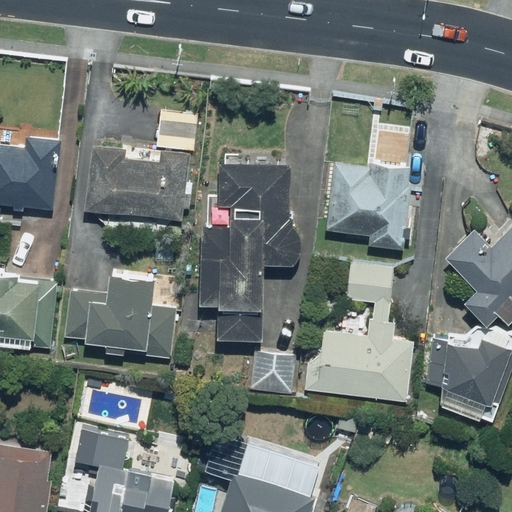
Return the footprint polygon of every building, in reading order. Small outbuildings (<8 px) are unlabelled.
[(281,104),(248,102),(247,123),(280,125),(281,104)] [(158,145),(193,148),(197,106),(161,103),(158,145)] [(0,199),(13,202),(12,206),(23,207),(23,203),(54,206),(62,137),(25,133),(24,143),(0,140),(0,199)] [(126,145),(91,142),(84,206),(188,217),(192,179),(187,179),(190,151),(160,148),(158,158),(125,155),(126,145)] [(369,164),(334,159),(326,226),(369,231),(368,241),(404,245),(414,164),(370,158),(369,164)] [(292,161),(218,159),(217,202),(229,203),(228,223),(201,222),(198,300),(215,301),(214,334),(260,335),(263,261),(300,262),(302,214),(290,214),(292,161)] [(475,285),(463,298),(485,320),(497,309),(507,319),(511,314),(511,222),(490,243),(473,225),(444,253),(475,285)] [(308,351),(304,386),(407,397),(414,337),(393,335),(395,319),(388,318),(394,263),(351,258),(346,297),(372,300),(369,332),(323,326),(320,352),(308,351)] [(58,277),(0,269),(0,347),(15,350),(16,342),(49,346),(58,277)] [(105,291),(71,287),(65,335),(106,339),(105,348),(171,356),(177,304),(152,301),(155,275),(107,270),(105,291)] [(446,365),(435,395),(495,416),(511,366),(511,328),(478,321),(470,332),(433,332),(430,354),(446,365)] [(296,352),(255,348),(251,385),(292,389),(296,352)] [(129,435),(96,429),(95,435),(92,435),(88,456),(91,456),(91,461),(96,462),(92,483),(88,482),(85,496),(90,497),(87,511),(166,511),(173,478),(149,474),(150,469),(124,465),(129,435)] [(320,463),(244,438),(219,511),(308,511),(315,494),(310,492),(320,463)] [(46,511),(56,450),(0,441),(0,511),(46,511)]
